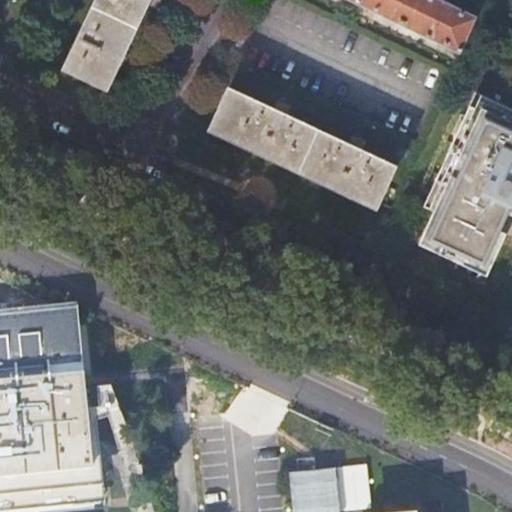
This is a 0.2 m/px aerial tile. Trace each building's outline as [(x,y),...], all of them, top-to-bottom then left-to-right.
[(115,72),(119,63),(125,52),(149,1),(149,0),(97,0),(64,69),(107,88),(115,72)] [(479,18),(441,0),(355,0),(464,52),(479,18)] [(125,52),(119,63),(128,68),(134,56),(125,52)] [(398,168),(363,152),(352,146),(287,116),(275,110),(230,89),(211,130),(210,131),(378,210),(389,186),(398,168)] [(511,109),(477,94),(412,237),(486,271),(504,233),(511,214),(511,109)] [(279,102),(275,110),(287,116),(291,107),(279,102)] [(352,146),(363,152),(367,143),(356,138),(352,146)] [(78,307),(0,314),(0,509),(98,501),(84,361),(78,307)]
